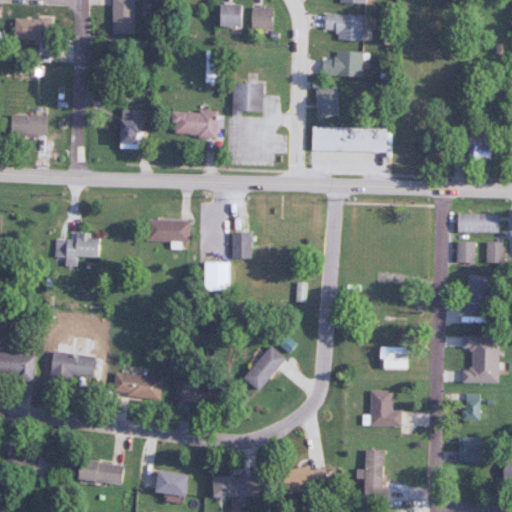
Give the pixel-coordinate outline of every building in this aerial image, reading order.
[(134,33),(133,0),(109,0),(109,33),(134,33)] [(236,27),(236,5),(214,4),(214,26),(236,27)] [(249,29),(271,29),(271,6),(249,6),(249,29)] [(335,40),(363,40),(364,15),(323,14),(322,30),(336,30),(335,40)] [(43,18),(10,18),(10,39),(43,39),(43,18)] [(36,55),(51,55),(51,46),(36,47),(36,55)] [(361,77),(361,52),(333,52),(333,60),(320,60),(320,77),(361,77)] [(205,82),(217,82),(217,66),(205,66),(205,82)] [(230,113),(262,113),(262,83),(230,83),(230,113)] [(337,117),(337,88),(315,88),(315,117),(337,117)] [(113,147),(141,147),(142,111),(119,110),(118,119),(114,119),(113,147)] [(214,137),(216,112),(170,110),(169,135),(214,137)] [(43,115),(7,115),(7,137),(43,137),(43,115)] [(310,151),(383,152),(384,129),(310,128),(310,151)] [(466,160),(490,161),(491,136),(466,135),(466,160)] [(497,233),(497,214),(455,214),(455,233),(497,233)] [(188,242),(188,220),(145,220),(145,242),(188,242)] [(296,220),(268,220),(268,249),(296,249),(296,220)] [(249,259),(249,233),(230,233),(230,259),(249,259)] [(98,258),(100,235),(73,234),(73,240),(53,239),(53,258),(63,258),(63,266),(76,266),(77,257),(98,258)] [(455,263),(474,263),(474,242),(455,242),(455,263)] [(484,264),(503,264),(503,242),(484,242),(484,264)] [(201,291),(228,291),(228,263),(201,263),(201,291)] [(464,313),(485,313),(485,274),(464,274),(464,313)] [(253,391),(283,359),(268,345),(238,376),(253,391)] [(404,369),(404,346),(376,346),(376,369),(404,369)] [(92,381),(95,357),(50,351),(47,375),(92,381)] [(32,356),(0,353),(0,378),(30,380),(32,356)] [(110,394),(158,400),(161,379),(113,373),(110,394)] [(176,402),(214,406),(216,384),(178,381),(176,402)] [(368,427),(400,427),(400,411),(389,411),(389,390),(368,390),(368,427)] [(463,421),(479,421),(479,393),(463,393),(463,421)] [(458,438),(458,462),(478,462),(478,438),(458,438)] [(381,451),(362,450),(360,502),(387,502),(388,487),(380,487),(381,451)] [(49,478),(51,456),(5,452),(3,474),(49,478)] [(117,485),(119,464),(74,460),(72,480),(117,485)] [(511,460),(501,460),(501,482),(511,482),(511,460)] [(307,493),(307,468),(277,468),(277,493),(307,493)] [(183,475),(152,472),(150,493),(181,495),(183,475)] [(207,496),(252,496),(252,476),(207,476),(207,496)]
